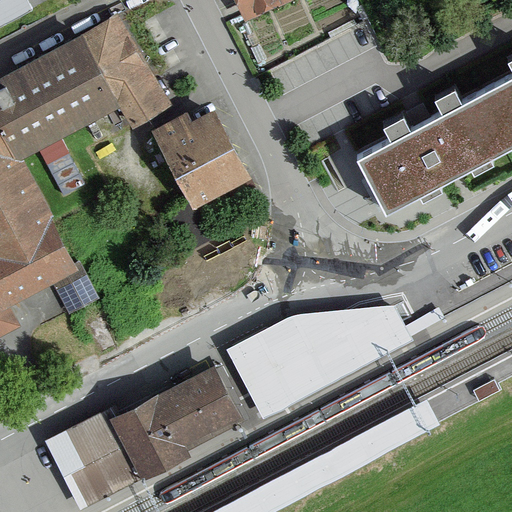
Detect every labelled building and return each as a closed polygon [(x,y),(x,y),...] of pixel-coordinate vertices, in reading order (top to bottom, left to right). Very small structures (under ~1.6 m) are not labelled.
[(0,0),(0,27),(35,10),(30,0),(0,0)] [(238,0),(244,12),(270,0),(238,0)] [(172,103),(117,17),(85,34),(120,98),(132,122),(172,103)] [(0,329),(14,322),(2,299),(70,263),(13,154),(120,98),(85,34),(0,78),(0,329)] [(511,72),(490,84),(511,125),(511,72)] [(424,119),(358,154),(389,212),(511,145),(511,125),(490,84),(424,119)] [(196,207),(259,173),(224,109),(191,126),(185,115),(154,132),(196,207)] [(70,264),(49,275),(68,310),(94,297),(76,261),(70,264)] [(263,418),(413,340),(394,306),(295,315),(227,350),(263,418)] [(100,352),(113,346),(99,317),(87,323),(100,352)] [(213,378),(210,372),(84,435),(109,484),(179,449),(178,448),(197,438),(192,429),(229,410),(213,378)] [(495,379),(474,389),(480,401),(501,391),(495,379)] [(270,511),(440,422),(426,398),(209,511),(270,511)]
